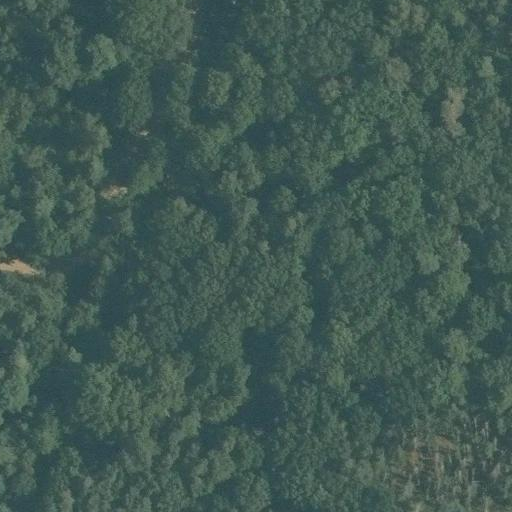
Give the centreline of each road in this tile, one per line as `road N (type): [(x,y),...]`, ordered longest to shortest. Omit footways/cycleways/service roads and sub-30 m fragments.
road 1 (track): [(242,0),(92,383),(511,380)]
road 2 (track): [(461,0),(448,37),(377,511)]
road 3 (unknown): [(0,272),(98,245),(212,0)]
road 4 (track): [(92,383),(38,511)]
